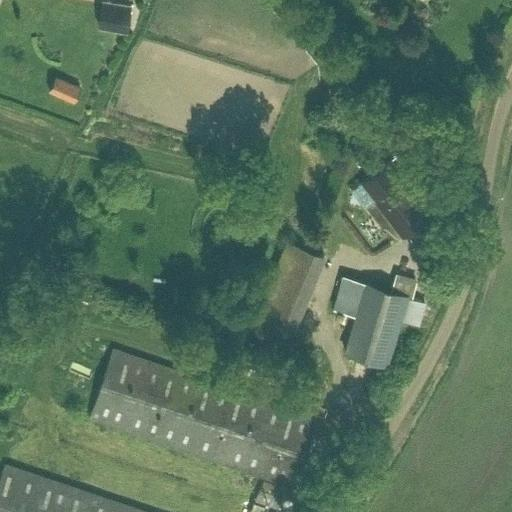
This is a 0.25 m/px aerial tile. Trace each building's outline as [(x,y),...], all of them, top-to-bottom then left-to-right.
[(127,29),(132,3),(115,0),(102,0),(98,25),(127,29)] [(74,100),(80,85),(56,74),(49,89),(74,100)] [(401,173),(390,158),(389,159),(363,179),(376,196),(374,197),(402,234),(434,211),(404,170),(401,173)] [(292,233),(264,312),(293,323),(322,244),(292,233)] [(418,320),(425,297),(344,272),(335,305),(356,311),(345,349),(386,362),(400,314),(418,320)] [(233,345),(225,369),(278,386),(286,361),(233,345)] [(290,496),(294,484),(317,416),(113,347),(89,415),(283,481),(279,493),(290,496)] [(0,511),(150,511),(5,463),(0,476),(0,511)]
